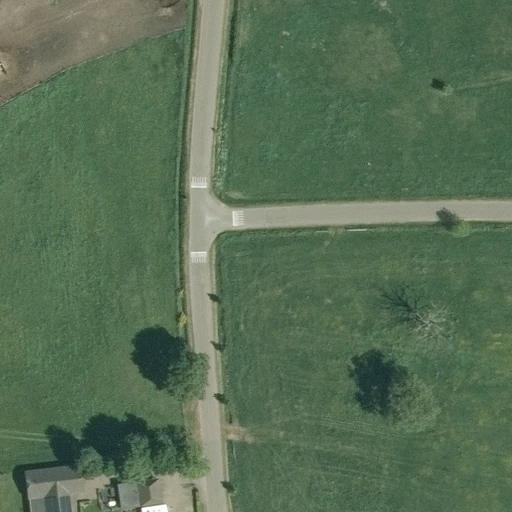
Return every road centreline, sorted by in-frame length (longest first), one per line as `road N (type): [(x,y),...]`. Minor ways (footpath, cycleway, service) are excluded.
road 1 (unclassified): [(197,221),(511,210)]
road 2 (unclassified): [(217,511),(197,221)]
road 3 (unclassified): [(197,221),(212,0)]
